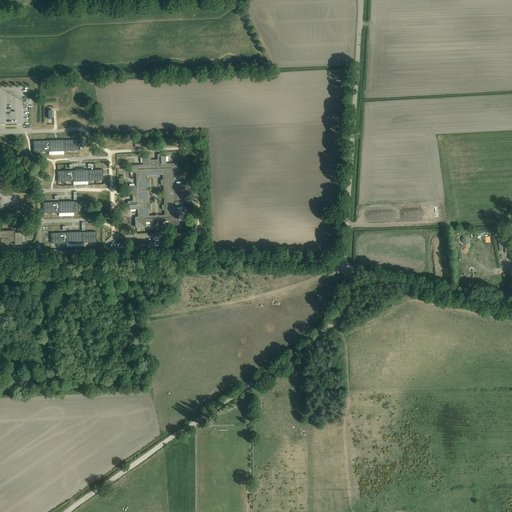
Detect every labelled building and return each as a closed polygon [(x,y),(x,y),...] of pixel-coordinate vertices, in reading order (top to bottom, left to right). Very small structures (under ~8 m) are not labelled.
[(79,142),(79,140),(70,140),(63,140),(60,140),(52,140),(49,140),(49,141),(42,141),(33,141),(33,143),(34,146),(34,147),(34,150),(34,152),(49,151),(49,152),(55,151),(64,151),(71,150),(79,150),(79,148),(79,146),(78,146),(78,144),(79,144),(79,142)] [(185,190),(184,188),(182,188),(182,183),(174,184),(174,171),(178,171),(177,163),(166,163),(166,160),(166,155),(161,156),(161,154),(159,154),(158,154),(157,155),(157,156),(157,161),(156,161),(156,159),(153,160),(153,161),(151,161),(151,156),(151,155),(150,155),(150,154),(149,154),(147,154),(147,156),(142,157),(143,165),(131,165),(132,173),(136,173),(136,185),(128,186),(129,191),(127,191),(127,193),(127,194),(128,194),(129,194),(134,194),(134,196),(132,196),(133,199),(134,199),(134,201),(129,201),(128,201),(128,202),(127,202),(127,203),(127,205),(129,205),(130,209),(138,209),(138,217),(135,217),(135,227),(146,227),(146,222),(157,221),(168,221),(168,226),(179,225),(179,215),(176,215),(175,207),(183,207),(183,202),(185,202),(185,200),(185,199),(184,199),(184,198),(183,198),(178,199),(178,197),(179,197),(179,194),(178,194),(178,192),(183,192),(184,191),(184,190),(185,190)] [(103,176),(102,174),(103,174),(103,172),(103,170),(99,170),(91,170),(88,170),(73,170),(73,171),(67,171),(58,171),(58,173),(58,176),(59,177),(58,177),(58,180),(58,182),(67,181),(73,181),(73,182),(88,181),(95,180),(103,180),(103,178),(103,176)] [(89,206),(89,202),(89,201),(73,201),(59,202),(55,202),(50,202),(43,202),(43,204),(43,207),(44,207),(44,208),(43,208),(44,211),(44,213),(52,213),(59,213),(66,213),(74,212),(78,212),(88,212),(89,212),(89,209),(89,207),(88,207),(88,206),(89,206)] [(23,244),(22,232),(15,232),(15,230),(0,230),(0,241),(1,242),(1,245),(9,245),(9,241),(15,241),(15,245),(23,244)] [(97,239),(97,238),(96,238),(96,236),(97,236),(97,234),(97,231),(96,231),(88,232),(81,232),(76,232),(70,232),(66,232),(66,233),(63,233),(55,233),(51,233),(51,236),(51,238),(52,238),(52,239),(51,239),(51,242),(51,244),(60,243),(67,243),(73,243),(81,243),(93,242),(97,242),(97,239)]
